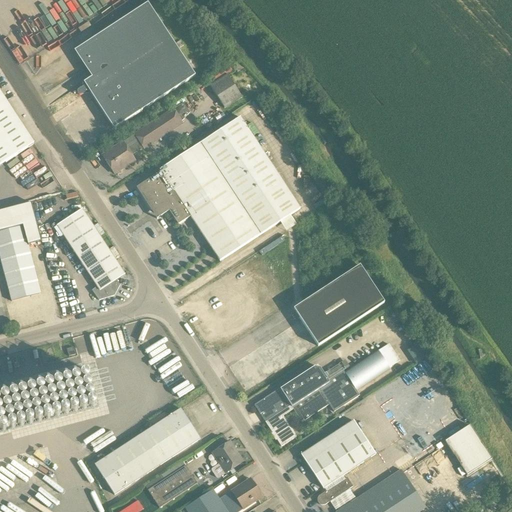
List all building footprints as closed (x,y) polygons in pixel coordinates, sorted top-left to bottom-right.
[(88,91),(113,130),(195,77),(149,5),(74,52),(91,78),(83,84),(85,86),(78,91),(77,92),(77,93),(77,94),(77,95),(78,96),(79,96),(80,96),(81,96),(88,91)] [(210,86),(224,109),(242,98),(227,75),(210,86)] [(0,166),(34,145),(0,93),(0,166)] [(135,136),(123,144),(102,156),(114,175),(135,162),(131,156),(143,148),(144,150),(183,125),(181,122),(190,113),(183,103),(173,110),(173,111),(135,136)] [(190,218),(220,262),(300,208),(239,118),(160,171),(160,173),(136,189),(157,220),(169,212),(178,226),(190,218)] [(97,288),(92,291),(99,301),(114,296),(120,286),(116,281),(125,275),(82,210),(57,227),(97,288)] [(41,294),(23,227),(0,232),(0,259),(11,302),(41,294)] [(300,321),(229,368),(245,393),(317,346),(318,347),(383,302),(359,266),(293,310),(300,321)] [(356,391),(390,369),(389,368),(400,362),(388,345),(378,352),(377,350),(344,373),(339,365),(323,375),(320,369),(314,367),(280,390),(280,389),(258,403),(254,406),(264,421),(281,447),(296,438),(282,417),(293,410),(301,423),(329,405),(333,412),(359,396),(356,391)] [(73,348),(67,350),(69,357),(75,355),(73,348)] [(479,348),(477,349),(479,358),(485,355),(485,351),(479,348)] [(416,364),(426,357),(423,353),(413,360),(416,364)] [(88,376),(87,375),(85,374),(84,374),(83,374),(81,375),(80,376),(80,378),(80,379),(81,381),(82,382),(83,382),(84,382),(85,382),(87,382),(88,381),(88,380),(89,378),(88,377),(88,376)] [(79,378),(78,377),(76,376),(75,376),(74,377),(72,378),(72,379),(71,380),(71,382),(72,383),(73,384),(74,384),(75,385),(77,385),(78,384),(79,383),(79,382),(80,381),(79,379),(79,378)] [(70,380),(69,379),(68,379),(66,379),(65,379),(64,380),(63,381),(62,382),(62,384),(63,385),(64,386),(65,387),(66,387),(68,387),(69,386),(70,385),(71,384),(71,383),(71,382),(70,380)] [(61,383),(60,382),(59,381),(57,381),(56,381),(55,382),(54,383),(54,385),(54,386),(54,387),(55,388),(56,389),(57,389),(59,389),(60,389),(61,388),(62,387),(62,385),(62,384),(61,383)] [(52,385),(51,384),(50,384),(48,383),(47,384),(46,385),(45,386),(44,387),(45,389),(45,390),(46,391),(47,392),(48,392),(50,392),(51,391),(52,390),(53,389),(53,388),(53,386),(52,385)] [(90,384),(89,383),(88,383),(86,383),(85,383),(84,384),(83,385),(82,387),(82,388),(83,389),(84,390),(85,391),(86,391),(88,391),(89,390),(90,390),(91,388),(91,387),(91,386),(90,384)] [(81,387),(80,386),(79,385),(77,385),(76,385),(75,386),(74,387),(73,389),(74,390),(74,392),(75,393),(76,393),(77,393),(79,393),(80,393),(81,392),(82,391),(82,389),(82,388),(81,387)] [(43,387),(42,386),(41,386),(39,386),(38,386),(37,387),(36,388),(36,389),(36,391),(36,392),(37,393),(38,394),(40,394),(41,394),(42,393),(43,393),(44,391),(44,390),(44,389),(43,387)] [(72,389),(71,388),(70,387),(68,387),(67,388),(66,388),(65,390),(65,391),(65,392),(65,394),(66,395),(67,395),(69,396),(70,396),(71,395),(72,394),(73,393),(73,392),(73,390),(72,389)] [(34,390),(33,389),(32,388),(31,388),(29,388),(28,389),(27,390),(27,392),(27,393),(27,394),(28,395),(29,396),(31,396),(32,396),(33,396),(34,395),(35,394),(35,392),(35,391),(34,390)] [(26,392),(25,391),(23,390),(22,390),(20,391),(19,391),(18,393),(18,394),(18,395),(19,397),(19,398),(21,398),(22,399),(23,399),(24,398),(25,397),(26,396),(26,395),(26,393),(26,392)] [(63,391),(62,390),(61,390),(60,390),(58,390),(57,391),(56,392),(56,393),(56,395),(56,396),(57,397),(58,398),(60,398),(61,398),(62,397),(63,396),(64,395),(64,394),(64,393),(63,391)] [(54,394),(53,393),(52,392),(51,392),(49,392),(48,393),(47,394),(47,396),(47,397),(47,399),(48,400),(49,400),(51,400),(52,400),(53,400),(54,399),(55,398),(55,396),(55,395),(54,394)] [(92,393),(91,392),(90,392),(89,392),(87,392),(86,393),(85,394),(85,396),(85,397),(85,398),(86,399),(87,400),(89,400),(90,400),(91,400),(92,399),(93,397),(93,396),(93,395),(92,393)] [(17,394),(16,393),(14,393),(13,393),(11,393),(10,394),(9,395),(9,396),(9,398),(10,399),(11,400),(12,401),(13,401),(14,401),(16,400),(17,400),(17,398),(17,397),(17,396),(17,394)] [(46,396),(45,395),(43,394),(42,394),(40,395),(39,396),(38,397),(38,398),(38,400),(39,401),(39,402),(41,403),(42,403),(43,403),(44,402),(45,401),(46,400),(46,399),(46,397),(46,396)] [(84,396),(83,395),(81,394),(80,394),(78,394),(77,395),(76,396),(76,398),(76,399),(77,401),(77,402),(79,402),(80,403),(81,402),(82,402),(83,401),(84,400),(84,398),(84,397),(84,396)] [(8,397),(7,396),(5,395),(4,395),(3,395),(1,396),(1,397),(0,399),(0,400),(1,401),(2,402),(3,403),(4,403),(5,403),(7,403),(8,402),(8,401),(9,399),(8,398),(8,397)] [(75,398),(74,397),(72,396),(71,396),(70,397),(68,397),(68,399),(67,400),(67,401),(68,403),(69,404),(70,404),(71,405),(72,405),(74,404),(75,403),(75,402),(76,401),(75,399),(75,398)] [(37,398),(36,397),(34,397),(33,397),(32,397),(30,398),(29,399),(29,400),(29,402),(30,403),(31,404),(32,405),(33,405),(34,405),(36,404),(37,403),(37,402),(38,401),(37,400),(37,398)] [(28,401),(27,400),(26,399),(24,399),(23,399),(21,400),(21,401),(20,403),(20,404),(21,405),(22,406),(23,407),(24,407),(26,407),(27,407),(28,406),(28,405),(29,403),(29,402),(28,401)] [(66,400),(65,399),(64,399),(62,399),(61,399),(59,400),(59,401),(58,402),(58,404),(59,405),(60,406),(61,407),(62,407),(64,407),(65,406),(66,405),(66,404),(67,403),(67,402),(66,400)] [(19,403),(18,402),(17,402),(15,401),(14,402),(13,403),(12,404),(11,405),(11,407),(12,408),(13,409),(14,410),(15,410),(17,410),(18,409),(19,408),(19,407),(20,406),(20,404),(19,403)] [(57,403),(56,402),(55,401),(53,401),(52,401),(50,402),(50,403),(49,405),(49,406),(50,408),(51,409),(52,409),(53,410),(55,409),(56,409),(57,408),(57,407),(58,405),(58,404),(57,403)] [(95,402),(94,401),(93,401),(91,401),(90,401),(89,402),(88,403),(87,405),(87,406),(88,407),(89,408),(90,409),(91,409),(93,409),(94,408),(95,408),(95,406),(96,405),(96,404),(95,402)] [(48,405),(47,404),(46,404),(44,403),(43,404),(42,405),(41,406),(40,407),(40,409),(41,410),(42,411),(43,412),(44,412),(46,412),(47,411),(48,410),(49,409),(49,408),(49,406),(48,405)] [(86,405),(85,404),(84,403),(82,403),(81,403),(80,404),(79,405),(78,407),(79,408),(79,409),(80,410),(81,411),(82,411),(84,411),(85,411),(86,410),(87,409),(87,407),(87,406),(86,405)] [(10,405),(9,404),(8,404),(6,404),(5,404),(4,405),(3,406),(2,407),(3,409),(3,410),(4,411),(5,412),(6,412),(8,412),(9,411),(10,411),(11,409),(11,408),(11,407),(10,405)] [(77,407),(76,406),(75,405),(73,405),(72,406),(71,406),(70,408),(70,409),(70,410),(70,412),(71,413),(72,413),(74,414),(75,414),(76,413),(77,412),(78,411),(78,410),(78,408),(77,407)] [(39,407),(38,406),(37,406),(35,406),(34,406),(33,407),(32,408),(32,409),(32,411),(32,412),(33,413),(34,414),(36,414),(37,414),(38,413),(39,412),(40,411),(40,410),(40,409),(39,407)] [(30,410),(29,409),(28,408),(27,408),(25,408),(24,409),(23,410),(23,412),(23,413),(23,414),(24,415),(25,416),(27,416),(28,416),(29,416),(30,415),(31,414),(31,412),(31,411),(30,410)] [(68,409),(67,408),(66,408),(65,408),(63,408),(62,409),(61,410),(61,411),(61,413),(61,414),(62,415),(63,416),(65,416),(66,416),(67,415),(68,414),(69,413),(69,412),(69,411),(68,409)] [(21,412),(20,411),(19,411),(18,410),(16,411),(15,412),(14,413),(14,414),(14,416),(14,417),(15,418),(16,419),(18,419),(19,419),(20,418),(21,417),(22,416),(22,415),(22,413),(21,412)] [(59,412),(58,411),(57,410),(56,410),(54,410),(53,411),(52,412),(52,414),(52,415),(52,417),(53,418),(54,418),(56,418),(57,418),(58,418),(59,417),(60,416),(60,414),(60,413),(59,412)] [(95,465),(115,495),(158,468),(200,440),(180,410),(139,436),(95,465)] [(51,414),(49,413),(48,412),(47,412),(45,413),(44,414),(43,415),(43,416),(43,418),(44,419),(44,420),(46,420),(47,421),(48,421),(49,420),(50,419),(51,418),(51,417),(51,415),(51,414)] [(13,414),(12,413),(10,413),(9,413),(7,413),(6,414),(5,415),(5,417),(5,418),(6,419),(6,420),(8,421),(9,421),(10,421),(11,420),(12,420),(13,418),(13,417),(13,416),(13,414)] [(42,416),(41,415),(39,415),(38,415),(36,415),(35,416),(34,417),(34,418),(34,420),(35,421),(36,422),(37,423),(38,423),(39,423),(41,422),(42,421),(42,420),(43,419),(42,418),(42,416)] [(33,419),(32,418),(30,417),(29,417),(28,417),(26,418),(26,419),(25,421),(25,422),(26,423),(27,424),(28,425),(29,425),(31,425),(32,425),(33,424),(33,423),(34,421),(33,420),(33,419)] [(24,421),(23,420),(22,420),(20,419),(19,420),(17,421),(17,422),(16,423),(16,425),(17,426),(18,427),(19,428),(20,428),(22,428),(23,427),(24,426),(24,425),(25,424),(25,422),(24,421)] [(15,423),(14,422),(13,422),(11,422),(10,422),(9,423),(8,424),(7,425),(7,427),(8,428),(9,429),(10,430),(11,430),(13,430),(14,429),(15,429),(16,427),(16,426),(16,425),(15,423)] [(325,505),(330,502),(353,488),(345,475),(375,455),(353,422),(301,456),(323,489),(324,489),(326,492),(319,496),(319,497),(318,498),(317,499),(317,500),(317,501),(317,502),(317,503),(318,504),(319,505),(320,506),(321,506),(323,506),(324,506),(325,505)] [(467,476),(491,460),(469,426),(445,442),(467,476)] [(215,469),(220,478),(240,464),(231,450),(234,449),(229,443),(213,454),(220,466),(215,469)] [(160,509),(198,484),(186,467),(149,492),(160,509)] [(401,471),(337,511),(420,511),(426,509),(401,471)] [(240,511),(262,498),(250,480),(231,492),(233,495),(221,503),(216,495),(189,511),(240,511)] [(117,511),(141,511),(145,510),(139,500),(117,511)]
